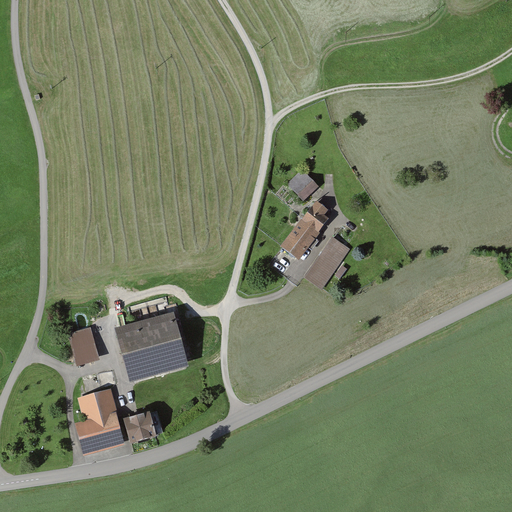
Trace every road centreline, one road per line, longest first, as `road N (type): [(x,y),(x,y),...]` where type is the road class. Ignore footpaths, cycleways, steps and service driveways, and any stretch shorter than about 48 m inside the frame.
road 1 (tertiary): [(0,486),(178,448),(511,287)]
road 2 (residential): [(16,0),(16,38),(41,142),(44,277),(40,317),(0,415)]
road 3 (track): [(271,119),(354,86),(415,86),(474,74),(511,51)]
road 4 (track): [(229,304),(271,119)]
road 5 (track): [(441,0),(438,14),(417,30),(323,54),(318,95)]
road 6 (track): [(271,119),(263,74),(219,0)]
road 7 (unknown): [(224,364),(197,363),(186,316),(229,304)]
